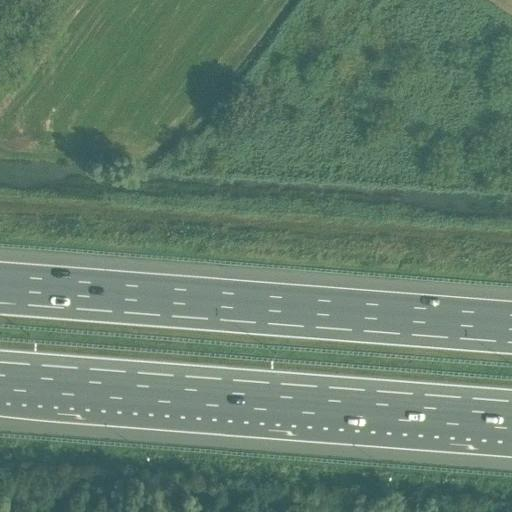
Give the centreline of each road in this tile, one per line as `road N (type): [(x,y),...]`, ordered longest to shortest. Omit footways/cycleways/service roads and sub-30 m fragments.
road 1 (motorway): [(0,374),(511,415)]
road 2 (motorway): [(511,327),(0,288)]
